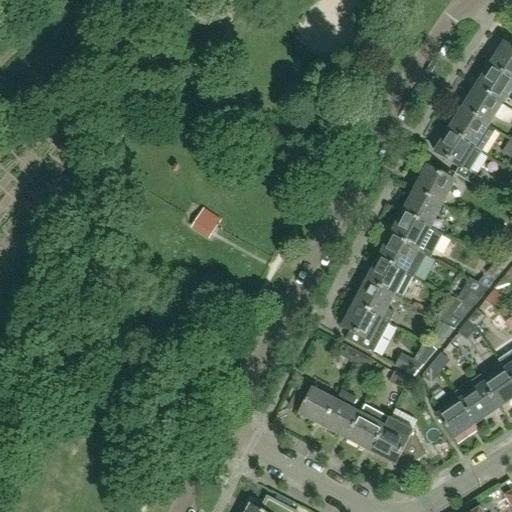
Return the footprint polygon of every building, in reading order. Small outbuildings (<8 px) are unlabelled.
[(511,81),(511,49),(505,45),(491,68),(511,81)] [(501,104),(511,86),(511,81),(491,68),(477,89),(501,104)] [(487,126),(501,104),(477,89),(463,111),(487,126)] [(495,131),(487,126),(463,111),(449,132),(481,153),(495,131)] [(481,153),(449,132),(435,155),(459,170),(456,175),(476,189),(482,180),(469,171),(481,153)] [(511,159),(511,158),(511,141),(503,153),(511,159)] [(453,182),(428,169),(415,192),(440,205),(453,182)] [(415,192),(403,215),(428,228),(440,206),(440,205),(415,192)] [(203,207),(190,228),(209,239),(221,219),(203,207)] [(403,215),(391,238),(416,251),(425,255),(425,256),(430,258),(442,235),(428,228),(403,215)] [(379,260),(413,278),(425,256),(425,255),(416,251),(391,238),(379,260)] [(439,241),(434,257),(444,260),(449,244),(439,241)] [(503,270),(511,259),(511,258),(504,253),(495,264),(503,270)] [(367,283),(392,296),(402,301),(413,278),(379,260),(367,283)] [(503,270),(495,264),(486,275),(494,281),(503,270)] [(469,311),(479,300),(488,289),(469,279),(456,300),(461,304),(469,311)] [(503,296),(511,285),(504,279),(495,290),(503,296)] [(389,324),(394,313),(385,309),(392,296),(367,283),(355,306),(380,319),(389,324)] [(460,322),(469,311),(461,304),(452,315),(460,322)] [(344,341),(372,355),(389,324),(380,319),(355,306),(343,329),(349,332),(344,341)] [(476,329),(485,318),(477,311),(468,322),(476,329)] [(467,339),(476,329),(468,322),(459,333),(467,339)] [(436,351),(445,340),(437,334),(428,345),(436,351)] [(427,362),(436,351),(428,345),(419,356),(427,362)] [(355,364),(359,355),(347,348),(342,357),(355,364)] [(367,370),(372,361),(359,355),(355,364),(367,370)] [(423,366),(401,355),(395,367),(414,377),(423,366)] [(440,372),(449,361),(441,355),(432,365),(440,372)] [(431,383),(440,372),(432,365),(423,376),(431,383)] [(511,400),(511,381),(504,370),(481,386),(498,410),(511,400)] [(407,380),(394,373),(389,382),(402,388),(407,380)] [(498,410),(481,386),(476,378),(454,394),(459,401),(476,425),(498,410)] [(414,395),(419,386),(407,380),(402,388),(414,395)] [(335,403),(326,398),(331,388),(317,381),(312,390),(299,383),(288,406),(299,411),(297,415),(322,428),(335,403)] [(346,441),(360,416),(350,410),(356,399),(341,392),(335,403),(322,428),(346,441)] [(476,425),(459,401),(436,416),(453,441),(476,425)] [(365,407),(360,416),(346,441),(370,454),(384,428),(389,419),(365,407)] [(413,432),(389,419),(384,428),(370,454),(395,467),(400,457),(412,463),(426,456),(413,432)] [(248,506),(244,511),(291,511),(265,498),(258,511),(248,506)]
